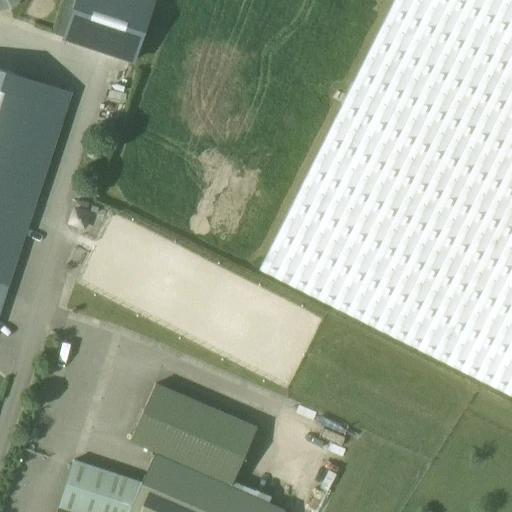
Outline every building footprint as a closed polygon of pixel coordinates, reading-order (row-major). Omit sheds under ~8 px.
[(134,61),(154,2),(149,0),(76,0),(64,37),(134,61)] [(511,0),(393,0),(259,270),(511,396),(511,0)] [(0,300),(69,93),(0,69),(0,300)] [(129,511),(130,511),(265,511),(271,498),(232,480),(255,428),(154,385),(132,440),(155,450),(142,482),(129,511)] [(58,507),(73,511),(130,511),(129,511),(142,482),(74,459),(58,507)]
